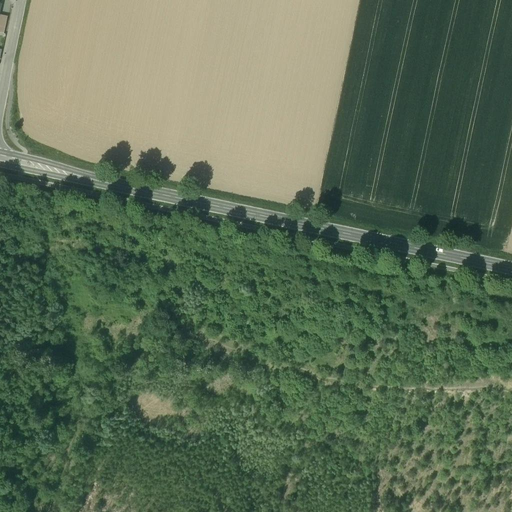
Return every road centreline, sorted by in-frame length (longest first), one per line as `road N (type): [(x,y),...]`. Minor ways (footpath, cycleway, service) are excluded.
road 1 (track): [(47,511),(100,364),(146,331),(364,383),(491,384)]
road 2 (secondary): [(511,269),(0,159)]
